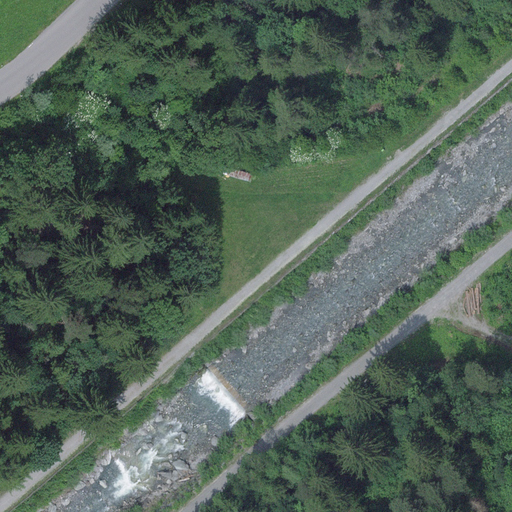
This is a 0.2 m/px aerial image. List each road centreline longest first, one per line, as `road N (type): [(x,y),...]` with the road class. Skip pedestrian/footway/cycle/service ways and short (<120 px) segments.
road 1 (track): [(0,504),(511,64)]
road 2 (track): [(443,298),(190,511)]
road 3 (residential): [(97,0),(0,87)]
